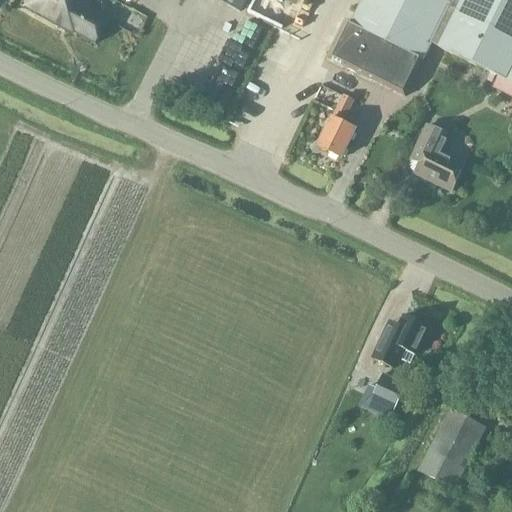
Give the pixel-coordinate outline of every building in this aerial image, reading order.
[(94,46),(107,22),(89,12),(96,0),(24,0),(21,8),(75,38),(76,36),(94,46)] [(214,0),(221,3),(239,13),(245,0),(214,0)] [(331,55),(329,58),(330,61),(405,98),(422,63),(431,46),(498,79),(511,85),(511,0),(363,0),(349,28),(345,26),(331,55)] [(332,120),(317,149),(329,155),(340,161),(354,132),(341,125),(353,102),(343,97),(332,121),(332,120)] [(415,174),(414,175),(451,192),(465,164),(443,153),(449,141),(447,137),(426,127),(410,161),(411,162),(409,165),(409,168),(410,171),(412,173),(415,174)] [(391,327),(383,343),(380,341),(371,361),(393,372),(399,359),(408,364),(425,330),(403,319),(398,330),(391,327)] [(366,392),(359,408),(389,422),(406,387),(383,376),(377,390),(374,396),(366,392)] [(450,411),(419,473),(454,490),(485,428),(450,411)]
